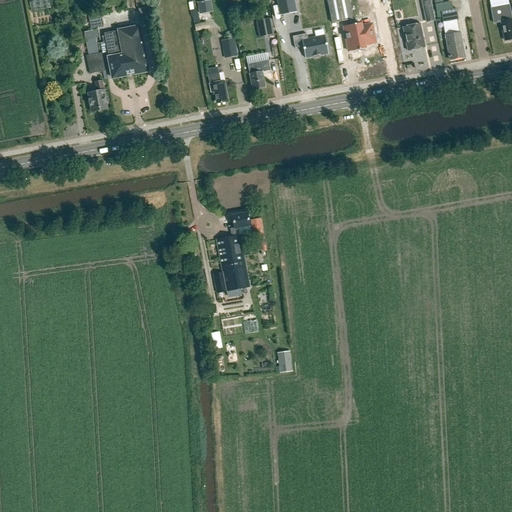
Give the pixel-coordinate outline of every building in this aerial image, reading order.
[(27,10),(46,9),(45,0),(30,0),(27,0),(27,10)] [(277,0),(280,16),(296,13),(293,0),(277,0)] [(327,0),(332,24),(352,20),(348,0),(327,0)] [(429,0),(427,0),(422,1),(424,12),(432,10),(429,0)] [(210,1),(198,3),(199,11),(212,8),(210,1)] [(511,32),(511,30),(511,29),(511,22),(509,6),(491,9),(494,24),(500,22),(502,34),(504,34),(505,41),(511,40),(511,35),(511,33),(511,32)] [(442,23),(458,20),(456,9),(440,12),(442,23)] [(90,29),(103,27),(101,14),(88,17),(90,29)] [(259,38),(274,35),(271,19),(256,21),(259,38)] [(360,24),(344,27),(348,53),(365,49),(364,45),(375,43),(372,25),(361,27),(360,24)] [(420,24),(403,28),(408,51),(425,48),(420,24)] [(112,79),(148,72),(139,28),(103,34),(112,79)] [(306,34),(292,37),(295,49),(302,47),(305,58),(313,56),(313,57),(319,56),(319,55),(327,54),(328,54),(325,36),(324,36),(308,40),(306,34)] [(450,60),(464,58),(460,34),(445,36),(450,60)] [(338,37),(332,37),(335,62),(342,61),(338,37)] [(224,59),(238,56),(234,38),(221,41),(224,59)] [(91,74),(104,72),(101,54),(88,57),(91,74)] [(252,90),(265,88),(262,73),(270,71),(268,61),(247,65),(252,90)] [(353,67),(355,79),(386,73),(383,61),(353,67)] [(324,85),(337,84),(335,64),(319,65),(319,70),(309,71),(310,81),(323,80),(324,85)] [(220,82),(219,75),(208,77),(211,93),(214,93),(216,104),(228,102),(224,81),(220,82)] [(104,91),(102,81),(94,83),(96,92),(87,94),(91,112),(107,109),(104,91)] [(216,241),(222,273),(214,275),(217,294),(226,292),(249,288),(239,236),(240,236),(238,229),(250,226),(247,213),(231,216),(234,229),(230,230),(231,238),(216,241)] [(255,241),(263,240),(259,220),(252,221),(255,241)] [(187,263),(191,285),(202,283),(198,262),(187,263)] [(253,315),(244,317),(248,333),(256,331),(253,315)] [(292,372),(290,352),(278,353),(280,373),(292,372)]
